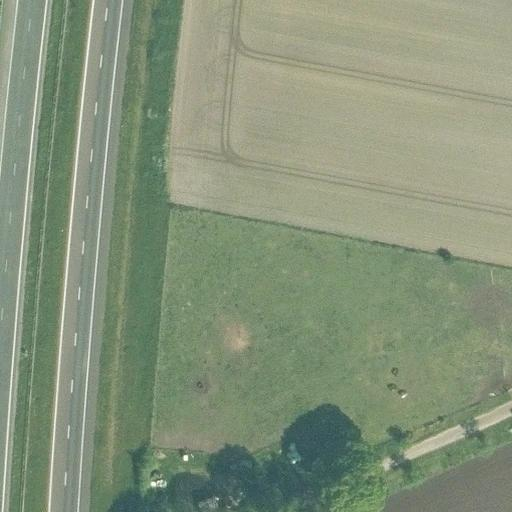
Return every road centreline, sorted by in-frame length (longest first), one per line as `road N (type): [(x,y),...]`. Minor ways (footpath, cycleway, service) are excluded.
road 1 (motorway): [(69,511),(109,0)]
road 2 (motorway): [(36,0),(0,363)]
road 3 (unclassified): [(272,511),(511,405)]
